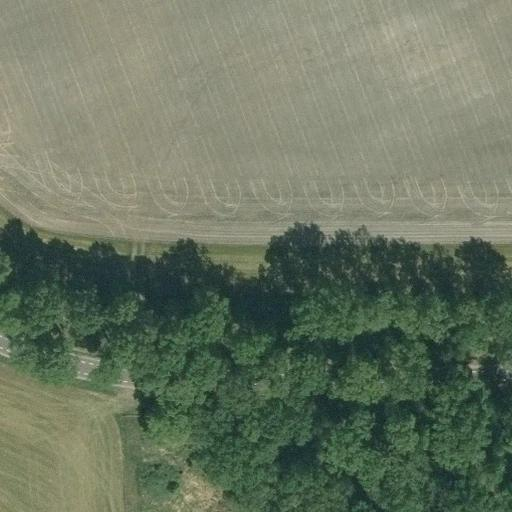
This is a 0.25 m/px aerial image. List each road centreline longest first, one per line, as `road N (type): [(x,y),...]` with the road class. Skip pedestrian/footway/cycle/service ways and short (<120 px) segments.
road 1 (tertiary): [(511,377),(159,381),(72,367),(0,344)]
road 2 (track): [(130,283),(150,511)]
